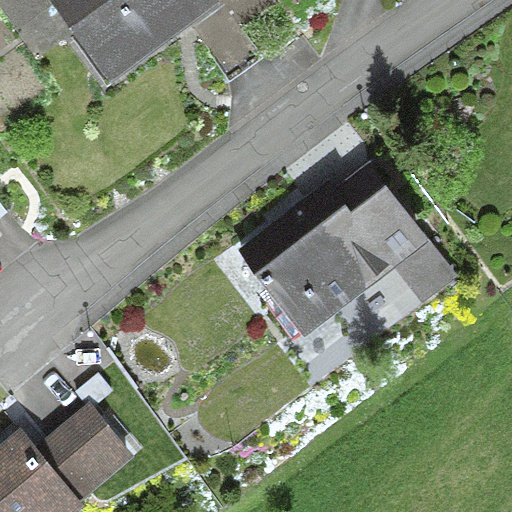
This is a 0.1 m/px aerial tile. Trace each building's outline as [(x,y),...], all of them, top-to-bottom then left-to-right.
[(0,0),(0,5),(15,25),(49,0),(0,0)] [(206,0),(50,0),(102,70),(133,47),(138,53),(208,1),(206,0)] [(255,55),(221,10),(189,33),(223,79),(255,55)] [(238,257),(280,312),(272,318),(289,340),(327,311),(325,308),(416,238),(366,174),(312,215),(305,205),(238,257)] [(444,275),(423,246),(398,265),(420,294),(444,275)] [(86,411),(87,410),(108,393),(94,376),(72,394),(86,411)] [(87,410),(86,411),(44,446),(82,491),(125,456),(87,410)] [(0,511),(56,511),(70,500),(18,439),(0,454),(0,511)]
